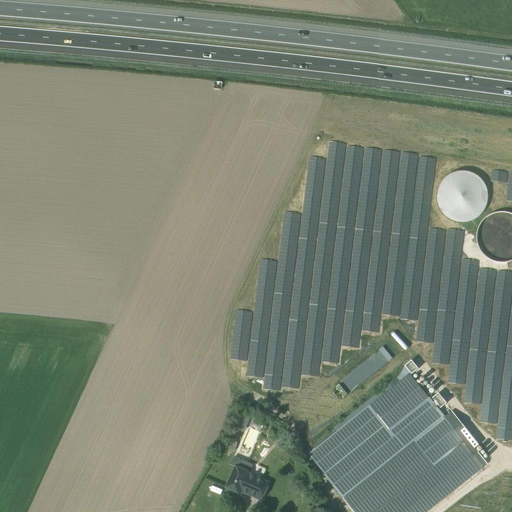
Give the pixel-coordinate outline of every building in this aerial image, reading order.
[(308,157),(308,159),(369,161),(369,148),(328,147),(327,158),(308,157)] [(435,177),(444,223),(486,215),(478,169),(435,177)] [(511,218),(488,207),(470,246),(511,265),(511,218)] [(304,363),(313,363),(303,341),(305,340),(307,311),(308,310),(311,276),(301,275),(296,263),(295,275),(289,261),(296,258),(281,257),(281,261),(259,259),(255,312),(234,310),(231,359),(247,360),(246,376),(264,377),(263,389),(281,390),(282,380),(292,381),(297,379),(295,375),(284,374),(284,371),(294,372),(304,367),(304,363)] [(366,377),(391,358),(383,348),(367,360),(369,363),(360,370),(366,377)] [(498,424),(496,438),(511,440),(511,360),(478,356),(478,354),(433,348),(431,362),(450,365),(447,382),(466,385),(463,402),(482,405),(479,422),(498,424)] [(305,434),(316,448),(310,453),(356,511),(426,511),(483,467),(464,443),(465,442),(398,360),(305,434)] [(251,473),(236,466),(226,488),(241,494),(242,492),(261,500),(269,482),(250,474),(251,473)]
